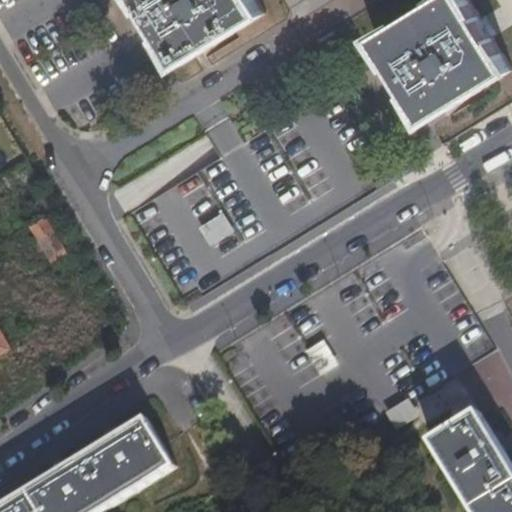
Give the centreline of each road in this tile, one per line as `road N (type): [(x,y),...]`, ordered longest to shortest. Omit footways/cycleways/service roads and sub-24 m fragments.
road 1 (residential): [(174,348),(511,146)]
road 2 (residential): [(67,175),(324,17)]
road 3 (residential): [(0,455),(174,348)]
road 4 (residential): [(174,348),(67,175)]
road 5 (unknown): [(446,233),(402,275),(424,318),(358,361)]
road 6 (residential): [(67,175),(0,65)]
